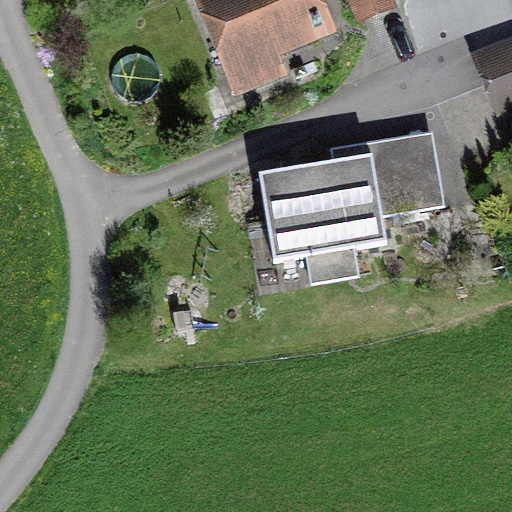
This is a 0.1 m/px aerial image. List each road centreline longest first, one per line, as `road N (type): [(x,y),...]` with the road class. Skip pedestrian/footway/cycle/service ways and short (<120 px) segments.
road 1 (residential): [(0,26),(83,209),(90,285),(73,376),(43,436),(0,490)]
road 2 (unknown): [(83,209),(459,80)]
